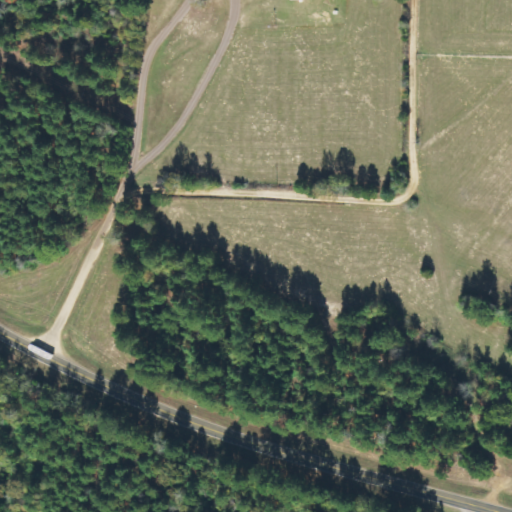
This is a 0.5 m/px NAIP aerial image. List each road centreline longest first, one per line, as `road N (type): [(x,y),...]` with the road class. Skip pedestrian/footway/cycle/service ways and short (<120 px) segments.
road 1 (tertiary): [(471,511),(207,433),(0,332)]
road 2 (residential): [(30,350),(161,75),(217,0)]
